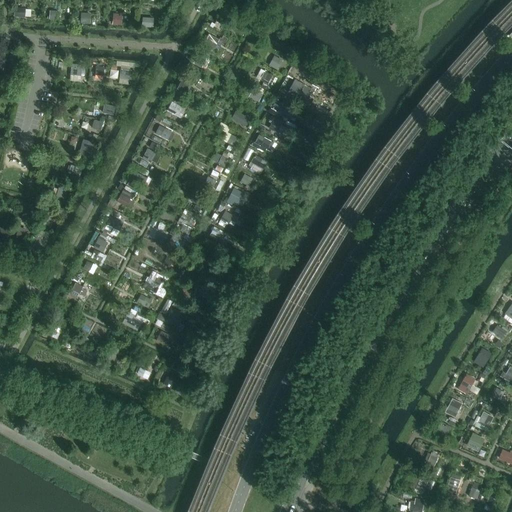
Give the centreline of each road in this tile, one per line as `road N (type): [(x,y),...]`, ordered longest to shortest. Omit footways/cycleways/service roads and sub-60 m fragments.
road 1 (secondary): [(511,55),(406,180),(350,268),(291,374),(234,511)]
road 2 (secondary): [(286,511),(376,336),(447,223),(511,143)]
